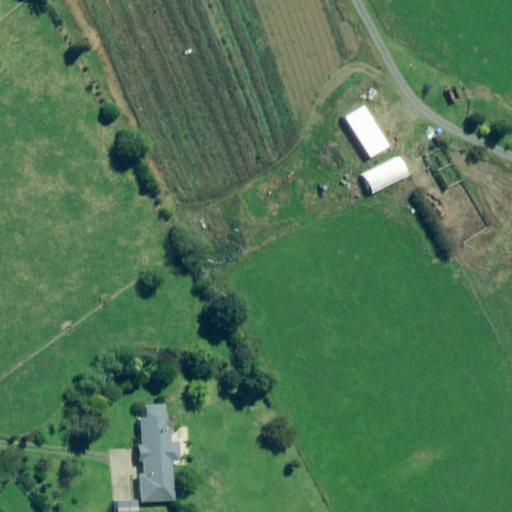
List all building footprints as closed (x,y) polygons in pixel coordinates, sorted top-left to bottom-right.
[(381,147),(356,106),(338,117),(364,158),(381,147)] [(439,142),(420,152),(439,191),(459,182),(439,142)] [(403,176),(394,157),(358,175),(367,194),(403,176)] [(162,429),(161,405),(137,406),(138,445),(134,445),(134,461),(139,461),(139,474),(135,474),(136,502),(169,501),(168,461),(175,461),(175,443),(166,443),(166,428),(162,429)] [(132,511),(133,501),(111,501),(111,511),(132,511)]
